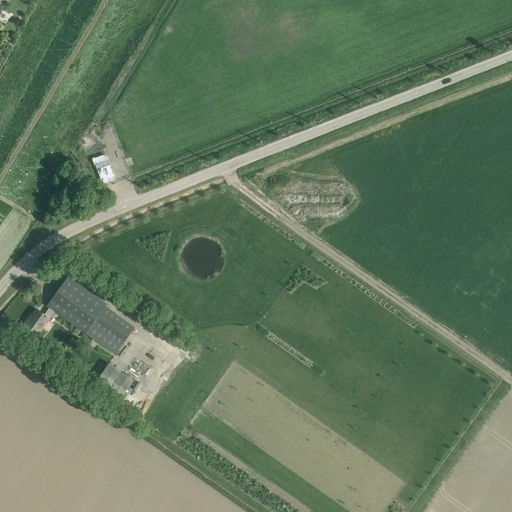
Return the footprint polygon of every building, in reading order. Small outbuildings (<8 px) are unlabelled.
[(101,139),(90,141),(91,147),(103,145),(101,139)] [(104,144),(94,149),(96,154),(106,149),(104,144)] [(125,152),(112,153),(113,161),(126,159),(125,152)] [(92,160),(96,170),(97,169),(102,185),(115,180),(109,165),(108,165),(106,161),(107,161),(105,155),(92,160)] [(55,312),(85,334),(115,355),(134,328),(114,313),(105,306),(106,304),(69,277),(48,306),(50,308),(45,315),(36,309),(29,320),(27,319),(22,326),(27,329),(26,330),(28,331),(29,330),(37,337),(55,312)] [(133,381),(109,363),(96,380),(121,398),(133,381)]
